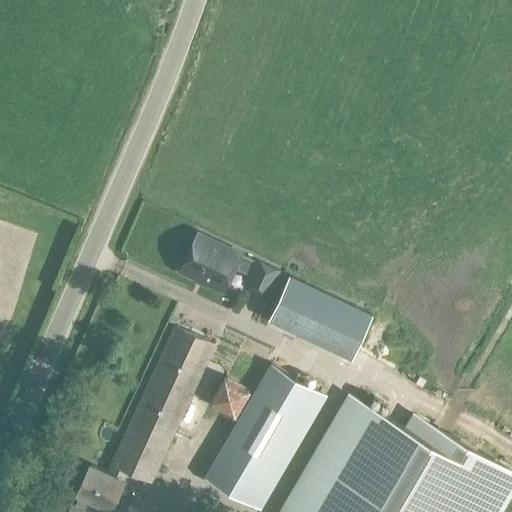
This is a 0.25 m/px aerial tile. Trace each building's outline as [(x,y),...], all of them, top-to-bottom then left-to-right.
[(197,231),(179,272),(220,291),(233,266),(250,273),(245,284),(267,295),(279,269),(257,259),(255,262),(241,255),(242,252),(197,231)] [(290,272),(271,315),(354,354),(373,311),(290,272)] [(175,323),(111,462),(129,471),(152,482),(191,396),(216,342),(175,323)] [(215,361),(251,375),(260,351),(223,338),(215,361)] [(261,506),(326,395),(273,363),(273,364),(261,384),(208,475),(261,506)] [(208,402),(203,415),(225,423),(241,384),(212,372),(201,399),(208,402)] [(499,511),(511,490),(511,468),(415,412),(407,425),(349,391),(277,511),(499,511)] [(91,463),(77,493),(80,494),(108,507),(112,509),(125,479),(129,471),(111,462),(107,470),(91,463)] [(69,511),(108,511),(109,511),(107,511),(108,507),(80,494),(78,504),(72,503),(69,511)]
